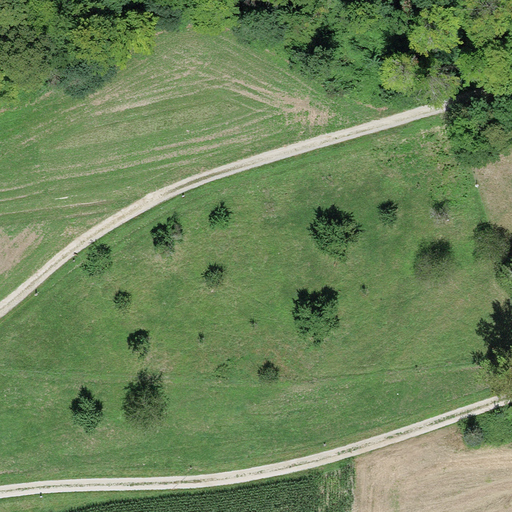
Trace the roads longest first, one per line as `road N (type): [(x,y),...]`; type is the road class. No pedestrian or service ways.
road 1 (track): [(0,307),(146,201),(511,84)]
road 2 (track): [(511,396),(324,461),(0,497)]
road 3 (track): [(146,201),(0,218)]
